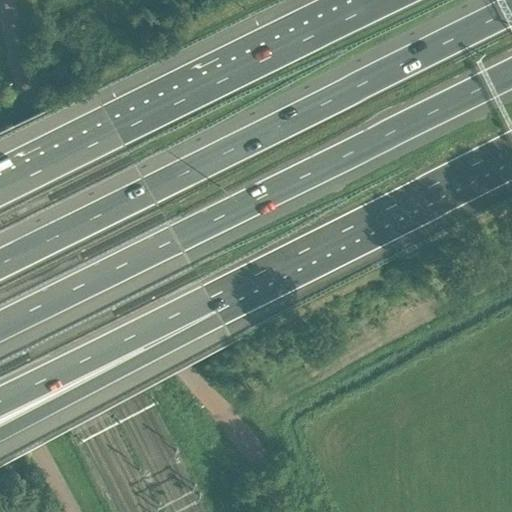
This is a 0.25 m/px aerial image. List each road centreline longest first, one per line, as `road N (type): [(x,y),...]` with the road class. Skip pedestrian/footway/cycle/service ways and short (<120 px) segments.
road 1 (unclassified): [(286,511),(251,443),(183,372),(32,108),(12,54),(5,0)]
road 2 (motorway): [(0,327),(511,72)]
road 3 (motorway): [(511,9),(0,264)]
road 4 (motorway): [(387,0),(0,184)]
road 5 (motorway): [(218,294),(511,145)]
road 6 (motorway): [(0,430),(218,294)]
road 7 (motorway): [(0,401),(218,294)]
road 8 (unclassified): [(69,511),(0,377)]
